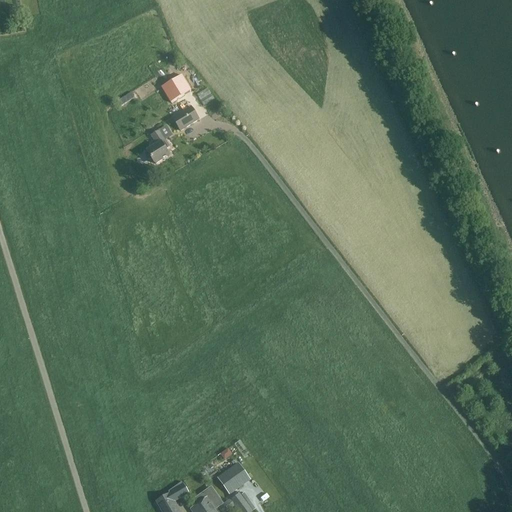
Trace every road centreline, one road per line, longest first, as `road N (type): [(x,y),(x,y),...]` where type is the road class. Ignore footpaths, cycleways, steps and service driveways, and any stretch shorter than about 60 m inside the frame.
road 1 (unclassified): [(511,511),(491,454),(255,153),(232,132),(211,130)]
road 2 (unclassified): [(87,511),(0,231)]
